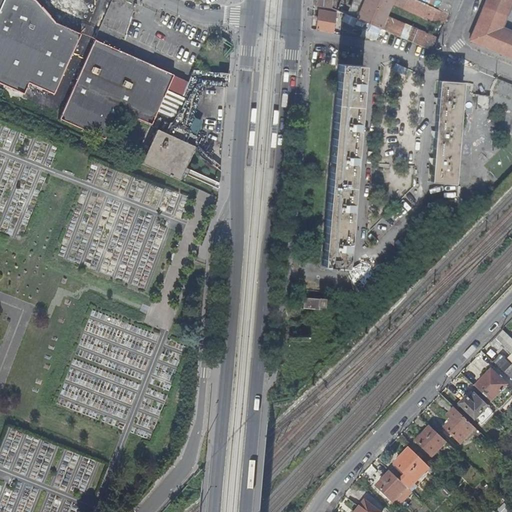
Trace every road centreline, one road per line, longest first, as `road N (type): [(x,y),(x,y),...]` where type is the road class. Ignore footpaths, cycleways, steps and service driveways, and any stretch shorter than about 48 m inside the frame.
road 1 (primary): [(245,511),(293,18)]
road 2 (unclassified): [(236,189),(213,254),(196,435),(185,464),(145,511)]
road 3 (primary): [(236,189),(214,511)]
road 4 (residential): [(318,511),(340,475),(511,299)]
road 5 (primary): [(252,15),(236,189)]
